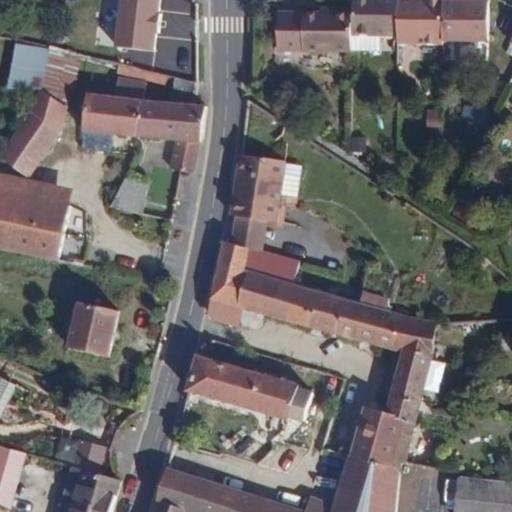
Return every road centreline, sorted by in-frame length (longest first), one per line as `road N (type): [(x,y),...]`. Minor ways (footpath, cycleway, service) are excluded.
road 1 (secondary): [(226,0),(229,96),(199,272),(136,511)]
road 2 (unknown): [(199,272),(120,228),(88,169),(53,160)]
